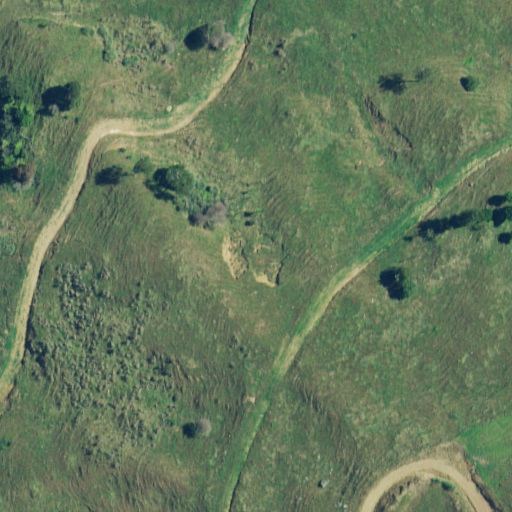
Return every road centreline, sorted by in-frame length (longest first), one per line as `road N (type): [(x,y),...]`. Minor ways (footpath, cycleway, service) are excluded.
road 1 (track): [(511,118),(479,134),(317,271),(257,349),(207,462),(195,511)]
road 2 (track): [(332,511),(347,482),(398,459),(421,467),(453,511)]
